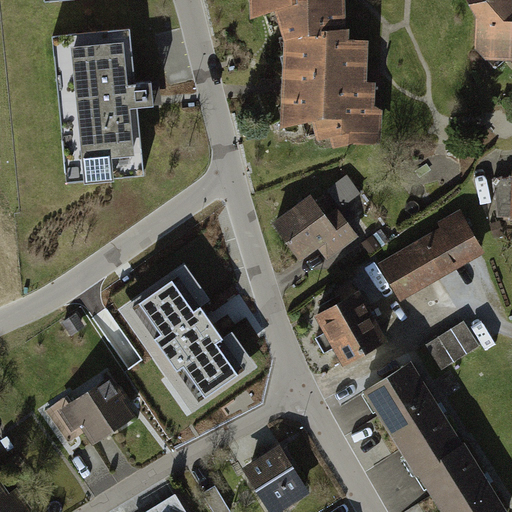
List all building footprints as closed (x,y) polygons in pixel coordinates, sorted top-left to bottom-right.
[(276,10),(287,39),(353,38),(353,27),(349,27),(348,0),(253,0),(253,18),(276,10)] [(511,0),(472,0),(480,12),(480,48),(493,59),(511,59),(511,0)] [(129,33),(59,39),(72,175),(141,168),(129,33)] [(372,38),(353,38),(287,39),(288,125),(313,124),(313,138),(335,138),(335,147),(386,146),(386,110),(379,110),(378,82),(372,82),(372,38)] [(336,185),(346,203),(361,194),(351,177),(336,185)] [(276,226),(301,259),(319,245),(329,259),(358,237),(337,210),(327,218),(312,199),(276,226)] [(443,232),(383,264),(403,302),(486,257),(463,213),(440,225),(443,232)] [(379,236),(365,246),(373,257),(387,247),(379,236)] [(248,369),(180,273),(134,305),(202,402),(248,369)] [(359,290),(317,314),(347,365),(389,340),(359,290)] [(429,347),(445,374),(486,349),(469,322),(429,347)] [(364,389),(417,471),(464,441),(412,359),(364,389)] [(112,379),(71,405),(95,442),(136,416),(112,379)] [(509,511),(464,441),(417,471),(442,511),(509,511)] [(281,447),(247,468),(274,510),(308,489),(281,447)] [(0,511),(27,511),(0,471),(0,511)] [(186,511),(176,495),(147,511),(186,511)]
